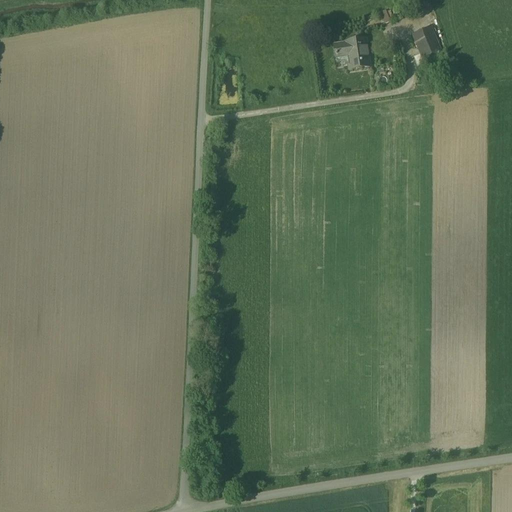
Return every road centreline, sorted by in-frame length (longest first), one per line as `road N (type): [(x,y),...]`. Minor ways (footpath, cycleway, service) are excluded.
road 1 (residential): [(183,511),(207,0)]
road 2 (unclassified): [(185,511),(511,457)]
